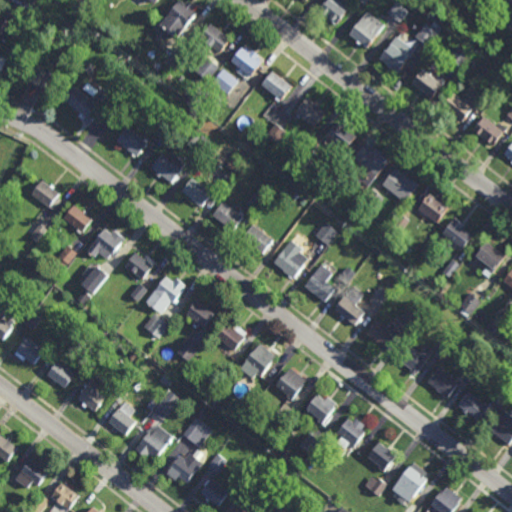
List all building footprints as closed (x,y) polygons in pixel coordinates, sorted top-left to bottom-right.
[(323,0),(332,0),(346,11),(335,25),(316,10),(323,0)] [(179,1),(184,6),(187,3),(192,8),(189,10),(195,15),(173,39),(158,25),(179,1)] [(400,24),(388,14),(396,3),(409,13),(400,24)] [(0,34),(8,38),(16,18),(0,11),(0,34)] [(364,13),(384,27),(366,51),(347,37),(364,13)] [(481,28),(476,24),(480,18),(485,22),(481,28)] [(429,47),(416,38),(426,24),(439,34),(429,47)] [(210,25),(229,40),(217,54),(198,39),(210,25)] [(67,49),(61,47),(64,38),(70,41),(67,49)] [(395,38),(414,52),(398,74),(379,60),(395,38)] [(462,69),(448,59),(458,46),(472,56),(462,69)] [(230,62),(249,77),(259,65),(253,61),(257,56),(251,51),(248,55),(240,49),(230,62)] [(208,82),(196,73),(207,58),(219,67),(208,82)] [(419,70),(427,75),(432,69),(446,80),(431,100),(409,83),(419,70)] [(229,95),(213,84),(224,70),(239,81),(229,95)] [(270,72),(290,87),(279,101),(260,86),(270,72)] [(485,108),(471,99),(480,85),(494,94),(485,108)] [(74,86),(102,109),(91,122),(63,100),(74,86)] [(112,95),(102,88),(92,100),(102,108),(112,95)] [(454,94),(473,109),(461,124),(442,109),(454,94)] [(305,99),(324,113),(313,128),(294,114),(305,99)] [(190,119),(186,116),(191,110),(195,113),(190,119)] [(224,123),(220,119),(225,114),(229,118),(224,123)] [(483,118),(502,132),(491,148),(471,134),(483,118)] [(164,137),(157,132),(165,122),(172,127),(164,137)] [(337,122),(343,128),(346,125),(352,130),(349,134),(355,139),(344,151),(325,136),(337,122)] [(277,143),(267,135),(276,123),(286,132),(277,143)] [(124,130),(146,146),(136,159),(114,143),(124,130)] [(200,136),(202,134),(211,141),(201,154),(186,142),(195,132),(200,136)] [(364,145),(370,150),(372,148),(378,152),(377,154),(388,162),(370,186),(346,169),(364,145)] [(306,169),(296,161),(306,149),(315,157),(306,169)] [(160,157),(168,163),(173,156),(186,166),(171,186),(150,170),(160,157)] [(395,169),(418,186),(406,202),(383,185),(395,169)] [(338,192),(337,191),(336,193),(326,186),(328,184),(327,183),(335,173),(346,181),(338,192)] [(221,190),(215,185),(224,174),(230,179),(221,190)] [(191,178),(212,194),(202,208),(180,192),(191,178)] [(48,210),(59,196),(41,182),(30,197),(48,210)] [(375,210),(370,206),(372,204),(365,199),(372,188),(384,197),(375,210)] [(254,209),(246,203),(256,190),(264,196),(254,209)] [(295,201),(290,196),(294,191),(299,195),(295,201)] [(428,196),(448,210),(438,225),(418,211),(428,196)] [(222,203),(243,218),(233,232),(212,216),(222,203)] [(83,235),(93,221),(72,206),(62,220),(83,235)] [(402,230),(401,229),(397,235),(391,230),(395,225),(394,224),(402,213),(410,219),(402,230)] [(37,241),(29,235),(29,234),(24,230),(33,218),(46,228),(37,241)] [(454,218),(465,226),(463,229),(472,235),(462,249),(442,234),(454,218)] [(328,244),(316,234),(326,221),(338,231),(328,244)] [(264,255),(273,242),(252,226),(242,240),(264,255)] [(103,231),(109,236),(113,230),(125,240),(108,262),(98,255),(94,259),(85,252),(103,231)] [(290,240),(302,249),(297,254),(306,261),(292,279),(272,263),(290,240)] [(485,242),(504,256),(493,270),(475,256),(485,242)] [(68,263),(66,261),(62,265),(57,261),(60,258),(57,255),(67,244),(77,252),(68,263)] [(143,281),(156,265),(143,255),(140,260),(133,254),(124,266),(143,281)] [(450,276),(443,271),(453,258),(460,263),(450,276)] [(93,293),(81,283),(96,264),(109,274),(93,293)] [(348,282),(340,277),(348,266),(356,272),(348,282)] [(326,303),(334,291),(326,285),(332,276),(319,267),(304,288),(326,303)] [(511,270),(511,288),(503,282),(511,270)] [(163,313),(171,302),(174,304),(183,292),(180,289),(183,285),(175,279),(172,284),(164,279),(148,303),(163,313)] [(138,301),(130,294),(140,282),(148,290),(138,301)] [(378,306),(369,299),(379,286),(388,293),(378,306)] [(356,326),(365,314),(355,307),(364,296),(351,287),(334,310),(356,326)] [(85,304),(77,299),(82,290),(90,296),(85,304)] [(472,313),(471,312),(467,316),(461,311),(464,308),(461,305),(471,292),(482,300),(472,313)] [(204,329),(213,316),(192,302),(184,315),(204,329)] [(412,322),(403,314),(411,303),(421,311),(412,322)] [(0,342),(1,343),(14,329),(10,326),(14,321),(9,317),(4,323),(0,319),(0,317),(6,311),(0,305),(0,342)] [(511,322),(500,337),(487,328),(500,311),(511,320),(511,322)] [(32,329),(24,322),(32,312),(40,318),(32,329)] [(159,337),(144,325),(154,313),(169,324),(159,337)] [(387,350),(396,337),(375,323),(366,336),(387,350)] [(225,324),(233,331),(237,326),(247,333),(233,351),(215,338),(225,324)] [(446,348),(436,341),(445,329),(454,336),(446,348)] [(68,347),(60,340),(65,334),(73,342),(68,347)] [(199,347),(189,361),(177,352),(187,338),(199,347)] [(33,365),(42,354),(24,339),(11,356),(19,362),(23,357),(33,365)] [(417,376),(427,362),(404,346),(395,360),(417,376)] [(262,381),(275,361),(255,348),(242,368),(262,381)] [(133,360),(128,357),(133,350),(138,354),(133,360)] [(65,389),(75,375),(54,361),(44,375),(65,389)] [(148,371),(143,368),(148,362),(152,365),(148,371)] [(437,370),(458,386),(447,400),(426,384),(437,370)] [(293,402),(304,386),(284,372),(273,388),(293,402)] [(502,405),(492,397),(502,385),(511,393),(502,405)] [(96,415),(106,403),(82,386),(73,398),(96,415)] [(163,420),(153,412),(163,398),(162,397),(168,389),(179,397),(172,405),(174,406),(163,420)] [(465,392),(487,409),(476,423),(454,406),(465,392)] [(217,407),(209,402),(215,395),(222,400),(217,407)] [(323,423),(337,405),(328,398),(323,404),(315,398),(306,410),(323,423)] [(281,430),(269,422),(279,408),(291,417),(281,430)] [(126,438),(136,426),(116,410),(107,423),(126,438)] [(510,445),(511,441),(511,419),(502,413),(498,419),(492,415),(484,427),(510,445)] [(200,446),(183,434),(196,417),(212,429),(200,446)] [(354,450),(367,433),(361,429),(364,424),(354,417),(351,422),(346,419),(334,436),(354,450)] [(158,460),(176,439),(158,424),(140,445),(158,460)] [(313,455),(301,445),(310,432),(323,441),(313,455)] [(0,437),(17,448),(6,464),(0,460),(0,437)] [(385,472),(395,460),(376,445),(366,458),(385,472)] [(285,460),(279,455),(284,448),(290,452),(285,460)] [(324,461),(317,456),(320,452),(327,457),(324,461)] [(218,473),(208,465),(218,453),(227,461),(218,473)] [(185,482),(196,472),(178,457),(166,475),(174,482),(179,476),(185,482)] [(31,460),(49,473),(40,487),(21,474),(31,460)] [(413,501),(426,482),(407,470),(395,488),(413,501)] [(253,498),(248,494),(248,495),(240,489),(250,475),(262,485),(253,498)] [(377,480),(379,477),(388,484),(379,496),(364,485),(371,476),(377,480)] [(216,508),(225,496),(206,482),(197,494),(216,508)] [(60,483),(79,497),(68,511),(49,498),(60,483)] [(438,511),(454,511),(463,499),(445,487),(431,507),(438,511)] [(40,511),(25,511),(40,493),(49,501),(40,511)] [(254,511),(243,503),(235,511),(254,511)] [(416,511),(403,511),(411,503),(419,509),(416,511)]
